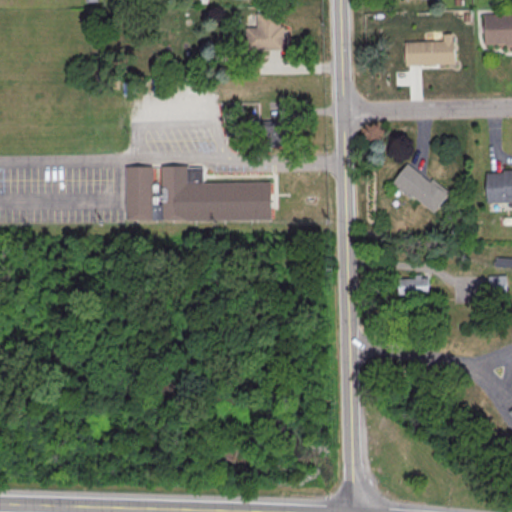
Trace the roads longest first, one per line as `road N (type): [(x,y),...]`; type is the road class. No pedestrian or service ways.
road 1 (tertiary): [(352,511),(343,113)]
road 2 (tertiary): [(313,511),(0,504)]
road 3 (residential): [(511,106),(343,113)]
